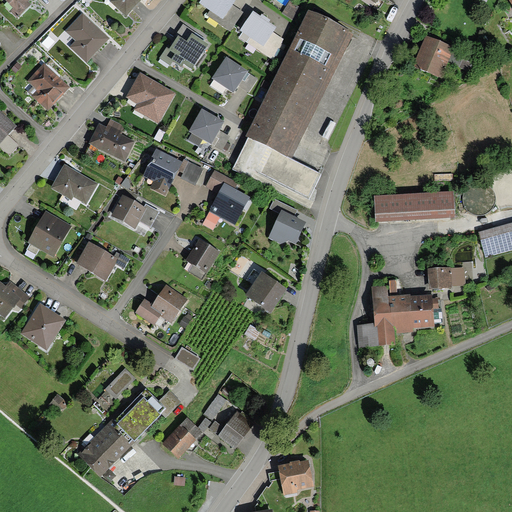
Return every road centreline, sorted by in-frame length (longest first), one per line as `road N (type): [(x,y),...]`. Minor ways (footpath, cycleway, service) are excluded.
road 1 (residential): [(417,0),(378,70),(330,210),(272,434)]
road 2 (residential): [(511,324),(272,434)]
road 3 (residential): [(0,256),(168,363)]
road 4 (residential): [(57,135),(173,0)]
